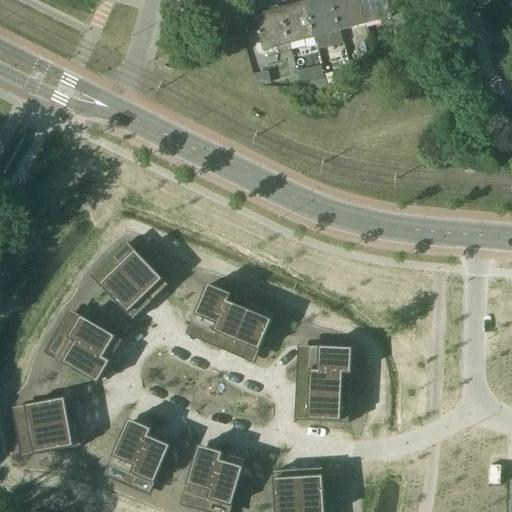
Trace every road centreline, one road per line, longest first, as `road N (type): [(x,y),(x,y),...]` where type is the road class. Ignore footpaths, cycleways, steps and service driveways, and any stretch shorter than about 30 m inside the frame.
road 1 (residential): [(279,432),(254,445),(130,405),(121,386),(139,347),(164,339),(273,385),(284,407)]
road 2 (tertiary): [(477,238),(372,224),(296,200),(114,112)]
road 3 (residential): [(279,432),(351,451),(410,443),(472,411)]
road 4 (residential): [(472,411),(477,238)]
road 5 (tertiary): [(114,112),(82,86),(0,47)]
road 6 (tertiary): [(0,72),(74,107),(114,112)]
